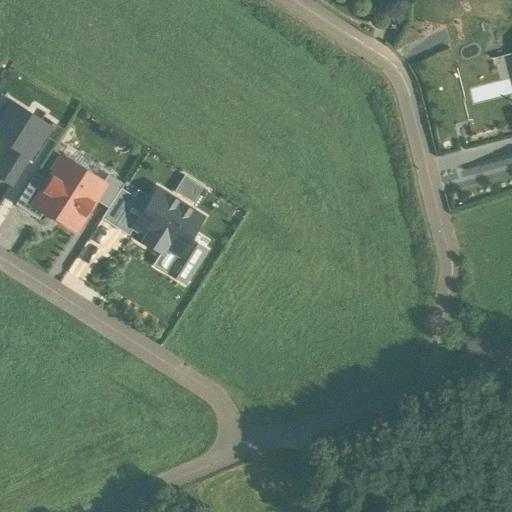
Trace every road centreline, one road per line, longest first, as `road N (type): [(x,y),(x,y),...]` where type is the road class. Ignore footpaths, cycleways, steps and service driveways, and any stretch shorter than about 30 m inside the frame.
road 1 (residential): [(244,448),(430,378),(454,273),(401,82),(370,49),(294,0)]
road 2 (residential): [(244,448),(204,389),(0,258)]
road 3 (residential): [(95,511),(244,448)]
road 4 (track): [(419,511),(284,434)]
